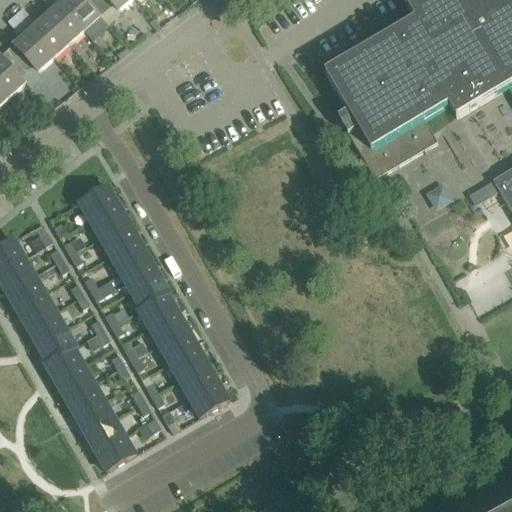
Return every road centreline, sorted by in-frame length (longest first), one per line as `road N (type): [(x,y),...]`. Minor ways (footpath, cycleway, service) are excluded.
road 1 (residential): [(84,110),(124,158),(269,412),(110,505)]
road 2 (residential): [(84,110),(234,0)]
